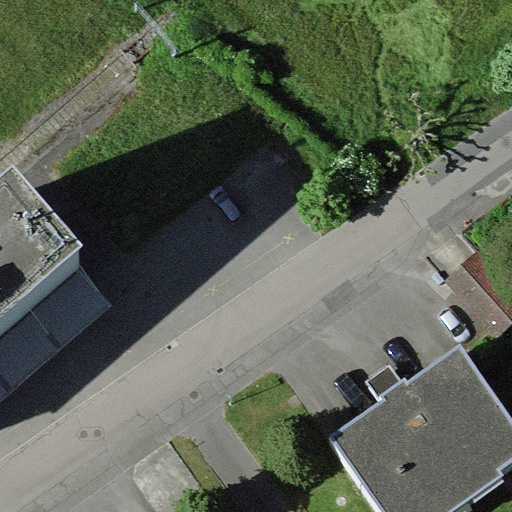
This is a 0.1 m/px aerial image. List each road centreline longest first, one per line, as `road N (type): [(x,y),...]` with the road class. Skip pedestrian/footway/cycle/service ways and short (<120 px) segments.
road 1 (residential): [(511,120),(0,477)]
road 2 (unknown): [(177,354),(280,511)]
